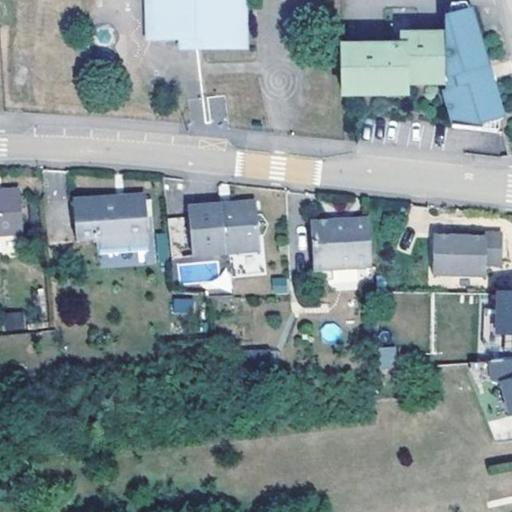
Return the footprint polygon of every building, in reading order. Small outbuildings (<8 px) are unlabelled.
[(147,0),(148,39),(201,39),(201,50),(242,50),(241,0),(147,0)] [(440,23),(440,41),(396,40),(395,48),(336,47),(338,93),(401,94),(402,88),(441,88),(443,93),(438,94),(448,128),(493,132),(495,120),(498,118),(487,80),(483,81),(480,70),(484,68),(467,15),(464,16),(461,8),(446,9),(446,21),(440,23)] [(69,235),(88,233),(90,247),(122,244),(122,234),(142,233),(138,195),(109,198),(109,192),(62,198),(63,201),(66,201),(69,235)] [(0,236),(15,236),(11,193),(0,194),(0,236)] [(186,255),(253,247),(248,204),(214,207),(214,203),(182,206),(186,255)] [(329,227),(365,225),(365,219),(329,221),(329,227)] [(365,225),(329,227),(329,221),(308,222),(309,268),(367,265),(365,225)] [(144,242),(142,233),(122,234),(122,244),(144,242)] [(484,280),(484,267),(500,267),(499,236),(464,236),(465,241),(448,242),(432,241),(432,280),(484,280)] [(235,254),(237,277),(264,274),(262,252),(235,254)] [(511,294),(498,294),(497,311),(482,310),(480,344),(494,345),(494,350),(511,350),(511,294)] [(173,298),(173,313),(194,313),(194,298),(173,298)] [(0,318),(0,335),(17,333),(15,317),(0,318)] [(380,347),(380,368),(395,367),(394,346),(380,347)] [(511,350),(494,350),(494,363),(511,362),(511,350)] [(511,362),(494,363),(488,364),(489,383),(500,388),(510,418),(511,417),(511,362)]
